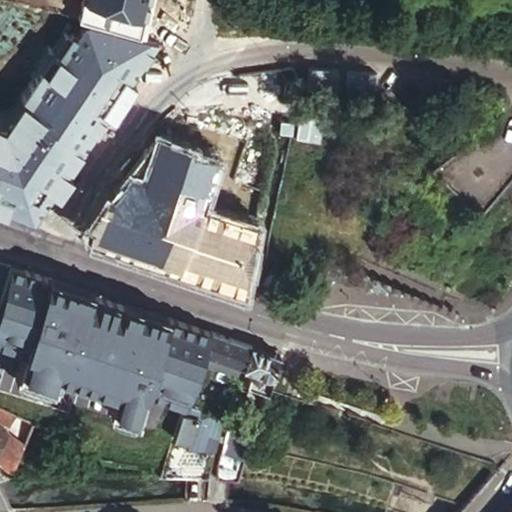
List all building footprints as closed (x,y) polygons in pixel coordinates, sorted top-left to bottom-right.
[(0,115),(0,131),(22,141),(28,127),(0,115)] [(251,175),(258,141),(244,138),(246,131),(217,124),(207,165),(251,175)] [(0,131),(0,146),(16,154),(22,141),(0,131)] [(244,138),(258,141),(261,134),(246,131),(244,138)] [(0,175),(5,177),(16,154),(0,146),(0,175)] [(0,184),(0,200),(10,205),(25,211),(35,207),(42,198),(11,186),(11,185),(1,181),(0,184)] [(104,237),(113,207),(115,204),(101,199),(86,222),(90,232),(104,237)] [(227,229),(252,238),(258,212),(222,201),(218,215),(216,221),(215,225),(227,229)] [(149,218),(113,207),(104,237),(139,248),(149,218)] [(178,227),(149,218),(139,248),(168,257),(178,227)] [(194,232),(178,227),(168,257),(185,263),(194,232)] [(250,266),(256,239),(252,238),(227,229),(223,241),(219,255),(228,258),(250,266)] [(194,232),(185,263),(200,268),(210,238),(194,232)] [(213,272),(219,255),(223,241),(210,238),(200,268),(213,272)] [(228,258),(219,255),(213,272),(222,275),(228,258)] [(80,284),(37,273),(13,370),(49,380),(52,370),(131,391),(138,363),(120,359),(127,333),(141,337),(152,293),(83,276),(80,284)] [(242,364),(250,342),(223,333),(208,328),(200,350),(242,364)] [(265,391),(278,352),(257,345),(250,342),(242,364),(247,366),(248,374),(245,384),(265,391)] [(184,474),(205,475),(223,417),(181,403),(157,474),(184,474)] [(0,465),(12,474),(23,443),(8,432),(0,424),(0,465)] [(215,459),(213,476),(226,476),(236,477),(246,448),(222,440),(215,459)]
